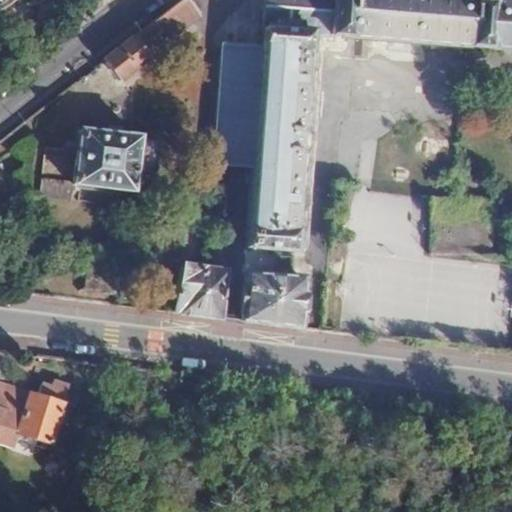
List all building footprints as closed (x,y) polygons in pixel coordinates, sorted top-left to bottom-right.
[(0,0),(0,8),(4,5),(9,3),(11,0),(0,0)] [(207,9),(200,0),(178,0),(110,54),(128,75),(157,52),(159,46),(207,9)] [(261,0),(258,46),(249,167),(242,247),(288,250),(304,37),(511,53),(511,3),(492,1),(491,0),(261,0)] [(231,44),(219,43),(217,63),(227,52),(231,44)] [(231,44),(227,52),(217,63),(244,66),(246,45),(231,44)] [(244,66),(217,63),(208,164),(249,167),(258,46),(246,45),(244,66)] [(157,143),(77,131),(68,183),(68,186),(128,195),(132,170),(153,173),(157,143)] [(68,183),(37,178),(34,195),(66,200),(68,186),(68,183)] [(485,205),(425,201),(422,257),(481,260),(485,205)] [(119,261),(80,255),(75,291),(114,296),(119,261)] [(223,270),(180,266),(176,313),(220,319),(223,270)] [(297,278),(241,273),(237,321),(294,328),(297,278)] [(12,350),(0,348),(0,377),(5,378),(12,350)] [(27,399),(0,389),(0,443),(12,447),(18,432),(50,443),(70,384),(54,378),(51,383),(42,380),(37,395),(29,392),(27,399)] [(0,382),(0,389),(27,399),(29,392),(0,382)]
